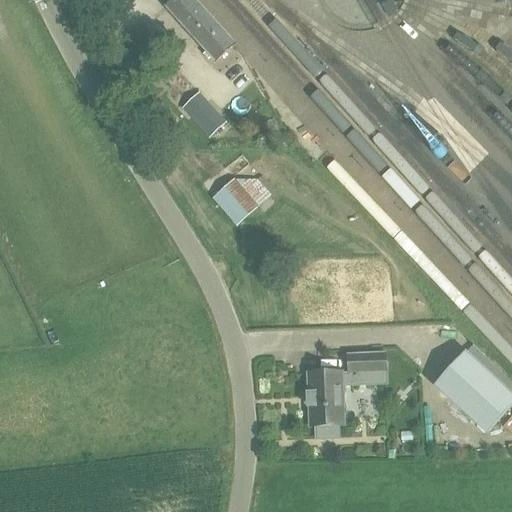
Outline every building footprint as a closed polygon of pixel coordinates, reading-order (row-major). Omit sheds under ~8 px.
[(234,46),(191,0),(177,0),(168,9),(216,62),(234,46)] [(227,125),(204,97),(187,111),(211,140),(227,125)] [(256,182),(234,182),(214,200),(238,227),(271,197),(256,182)] [(385,356),(349,357),(350,375),(342,376),(342,374),(308,375),(309,395),(308,395),(309,407),(310,407),(311,427),(344,426),(342,386),(386,384),(385,356)] [(511,407),(511,400),(464,356),(437,386),(489,433),(511,407)]
